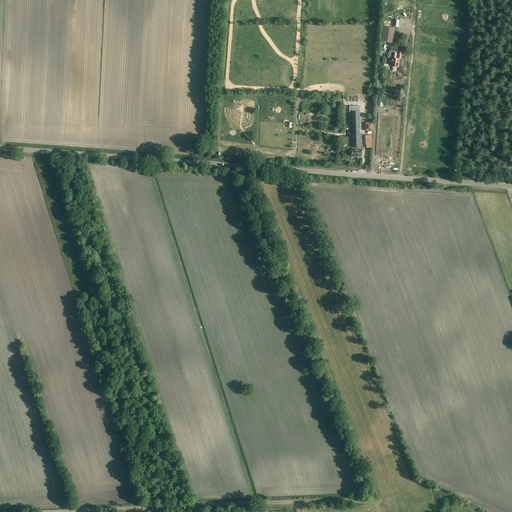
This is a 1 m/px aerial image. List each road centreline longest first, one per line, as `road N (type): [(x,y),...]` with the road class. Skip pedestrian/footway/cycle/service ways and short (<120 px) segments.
road 1 (unclassified): [(511,186),(0,147)]
road 2 (track): [(58,511),(186,505),(177,463),(141,419),(60,152)]
road 3 (track): [(375,500),(186,505)]
